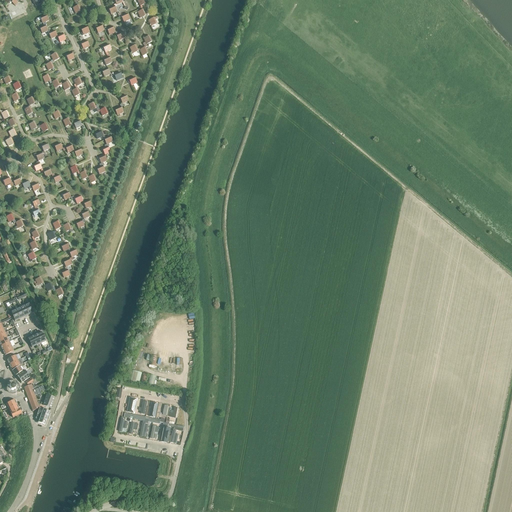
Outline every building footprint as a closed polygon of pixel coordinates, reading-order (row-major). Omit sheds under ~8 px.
[(77,6),(72,9),(75,14),(81,12),(78,6),(77,6)] [(117,12),(114,7),(108,9),(111,15),(117,12)] [(141,11),(137,13),(140,19),(146,16),(143,10),(141,11)] [(121,17),(124,23),(130,20),(127,14),(121,17)] [(46,16),(40,18),(43,24),(45,23),(48,21),(46,16)] [(149,25),(149,26),(150,25),(151,27),(157,24),(155,20),(157,19),(156,17),(148,21),(150,24),(149,25)] [(101,25),(95,28),(98,34),(104,31),(103,29),(101,25)] [(44,26),(39,28),(42,34),(48,31),(45,26),(44,26)] [(81,30),(82,33),(81,34),(82,36),(89,33),(86,27),(81,30)] [(112,27),(107,30),(109,35),(115,33),(112,27)] [(49,33),(51,39),(57,37),(54,31),(50,33),(49,33)] [(116,35),(119,41),(125,39),(122,33),(118,35),(117,35),(116,35)] [(57,37),(60,43),(65,40),(63,34),(57,37)] [(149,36),(143,39),(146,45),(152,42),(149,36)] [(82,47),(81,48),(82,50),(89,47),(86,41),(80,44),(82,47)] [(108,45),(103,47),(105,53),(107,53),(111,51),(108,45)] [(135,46),(129,48),(131,52),(130,52),(131,53),(132,55),(138,52),(138,51),(137,50),(135,46)] [(140,50),(139,51),(142,56),(148,54),(145,48),(140,50)] [(66,56),(68,61),(74,59),(72,55),(74,54),(73,52),(66,56)] [(56,53),(51,56),(53,60),(53,62),(59,59),(56,53)] [(107,58),(103,60),(106,66),(111,63),(109,57),(107,58)] [(51,63),(46,65),(48,71),(52,70),(54,69),(52,64),(51,63)] [(107,69),(101,72),(104,78),(110,75),(107,69)] [(120,73),(114,76),(116,81),(122,79),(120,73)] [(42,78),(45,84),(49,82),(51,81),(48,75),(42,78)] [(2,78),(6,85),(12,82),(9,77),(5,78),(4,77),(2,78)] [(127,80),(128,83),(130,82),(131,86),(137,83),(134,77),(127,80)] [(79,78),(74,81),(75,84),(76,86),(76,87),(82,84),(79,78)] [(62,85),(64,91),(70,88),(67,82),(62,85),(61,83),(59,84),(57,80),(52,83),(51,83),(54,89),(62,85)] [(13,85),(15,91),(21,88),(18,82),(13,85)] [(76,89),(72,91),(74,97),(80,94),(77,89),(76,89)] [(20,99),(15,91),(13,92),(15,95),(11,96),(14,102),(20,99)] [(126,96),(120,98),(122,104),(128,101),(126,96)] [(32,98),(27,101),(29,106),(35,103),(34,102),(32,98)] [(93,103),(88,106),(90,111),(96,109),(96,108),(93,103)] [(33,113),(29,106),(27,107),(28,108),(24,110),(27,116),(33,113)] [(120,107),(115,110),(117,116),(123,113),(121,108),(120,107)] [(100,110),(99,111),(102,116),(108,114),(105,108),(100,110)] [(1,114),(4,120),(9,117),(7,111),(3,113),(1,114)] [(53,114),(55,120),(59,118),(60,120),(62,119),(59,111),(53,114)] [(67,119),(63,121),(66,127),(71,124),(68,117),(66,118),(67,119)] [(8,122),(10,128),(16,125),(13,119),(8,122)] [(73,123),(76,129),(81,126),(79,121),(73,123)] [(35,122),(29,125),(31,131),(37,128),(37,127),(35,122)] [(46,124),(40,127),(41,128),(43,133),(48,130),(46,124)] [(8,133),(11,138),(17,135),(13,128),(11,129),(12,131),(8,133)] [(97,140),(103,137),(100,131),(94,134),(97,140)] [(104,136),(103,137),(107,145),(112,142),(109,137),(105,139),(104,136)] [(5,141),(8,147),(14,144),(11,139),(5,141)] [(71,145),(62,149),(59,143),(54,146),(57,152),(62,149),(63,151),(66,150),(68,154),(74,151),(71,145)] [(41,146),(44,152),(49,150),(47,144),(41,146)] [(105,148),(102,150),(105,156),(110,153),(107,147),(109,146),(108,144),(106,145),(104,146),(105,148)] [(76,157),(82,155),(79,149),(74,152),(76,157)] [(44,152),(37,155),(36,154),(33,155),(34,156),(36,156),(38,162),(44,159),(42,154),(44,153),(44,152)] [(99,165),(101,167),(96,169),(99,175),(105,172),(102,166),(104,165),(103,163),(107,161),(104,156),(98,158),(101,164),(99,165)] [(34,166),(36,172),(40,170),(42,169),(39,163),(36,165),(34,166)] [(85,172),(84,172),(79,174),(76,166),(70,169),(73,174),(77,172),(78,175),(79,174),(82,180),(88,177),(85,172)] [(46,178),(51,175),(49,170),(43,172),(46,178)] [(51,175),(55,184),(61,181),(58,175),(55,177),(54,174),(51,175)] [(88,178),(90,183),(96,181),(94,175),(88,178)] [(8,178),(3,181),(5,186),(9,184),(11,184),(10,182),(8,178)] [(13,181),(14,182),(16,187),(21,184),(18,178),(13,181)] [(22,184),(24,190),(28,188),(30,187),(31,189),(32,189),(34,192),(40,189),(37,184),(31,186),(30,187),(27,181),(22,184)] [(62,195),(65,200),(70,198),(71,200),(74,198),(77,204),(82,201),(80,196),(75,198),(74,196),(70,198),(67,192),(62,195)] [(36,200),(31,202),(34,208),(36,207),(40,205),(37,199),(36,197),(35,197),(36,200)] [(84,226),(83,223),(85,222),(84,220),(90,217),(86,209),(92,206),(89,201),(83,203),(86,209),(84,210),(85,212),(81,214),(84,219),(75,223),(78,229),(84,226)] [(35,210),(32,212),(34,218),(40,215),(38,209),(35,210)] [(6,217),(9,223),(12,221),(14,224),(16,223),(12,214),(6,217)] [(15,227),(16,230),(18,229),(24,226),(21,220),(16,223),(17,226),(15,227)] [(53,224),(55,230),(61,227),(58,222),(53,224)] [(70,230),(71,233),(73,232),(69,224),(63,226),(66,232),(70,230)] [(32,249),(32,250),(38,247),(34,239),(40,237),(37,231),(31,234),(33,237),(34,239),(33,240),(34,242),(30,244),(32,249)] [(56,238),(54,234),(56,232),(56,231),(48,235),(51,241),(56,238)] [(66,244),(61,246),(63,252),(68,250),(69,249),(66,244)] [(70,252),(69,252),(72,258),(77,255),(75,250),(70,252)] [(28,255),(31,261),(36,259),(33,251),(30,252),(32,254),(28,255)] [(71,258),(63,262),(66,268),(71,265),(69,262),(72,260),(71,258)] [(65,271),(61,273),(64,279),(70,276),(66,268),(64,268),(65,271)] [(35,280),(37,284),(35,285),(36,287),(44,283),(41,278),(35,280)] [(51,284),(45,286),(48,292),(53,289),(52,287),(51,284)] [(54,289),(53,289),(54,292),(55,291),(58,297),(64,294),(61,288),(55,291),(54,289)] [(33,313),(29,304),(24,306),(29,315),(33,313)] [(24,306),(20,308),(24,317),(29,315),(24,306)] [(20,308),(15,310),(19,319),(24,317),(20,308)] [(15,310),(10,312),(15,322),(19,319),(15,310)] [(42,332),(37,334),(41,343),(46,341),(42,332)] [(37,334),(32,337),(36,346),(41,343),(37,334)] [(7,338),(0,341),(0,345),(0,346),(9,342),(10,342),(8,337),(7,338)] [(32,337),(27,339),(32,348),(36,346),(32,337)] [(9,342),(0,346),(3,351),(11,347),(12,347),(10,342),(9,342)] [(11,347),(3,351),(5,356),(14,352),(14,351),(12,347),(11,347)] [(15,356),(7,360),(9,365),(18,360),(15,356)] [(18,360),(9,365),(11,369),(20,365),(18,360)] [(24,364),(19,366),(12,371),(15,376),(23,371),(21,367),(25,366),(24,364)] [(27,375),(30,373),(28,369),(25,371),(17,376),(21,383),(29,378),(27,375)] [(131,370),(128,381),(139,384),(142,373),(132,371),(131,370)] [(149,375),(147,384),(154,386),(156,376),(149,375)] [(33,411),(39,409),(40,405),(37,404),(34,397),(35,396),(36,397),(37,396),(41,394),(39,389),(32,391),(32,390),(33,390),(33,389),(35,389),(34,386),(32,386),(31,385),(24,388),(32,410),(33,411)] [(38,402),(37,404),(40,405),(44,406),(50,409),(52,404),(54,398),(46,395),(43,404),(41,403),(38,402)] [(135,415),(138,399),(129,397),(126,413),(135,415)] [(15,400),(6,404),(8,409),(17,405),(15,400)] [(17,405),(8,409),(10,413),(19,409),(17,405)] [(39,409),(37,413),(36,417),(35,418),(35,419),(37,423),(38,423),(44,425),(48,417),(49,412),(43,410),(44,406),(40,405),(39,409)] [(176,419),(178,408),(174,407),(174,409),(172,409),(170,418),(176,419)] [(19,410),(10,414),(13,418),(21,414),(19,410)] [(124,422),(125,420),(121,419),(119,432),(122,433),(123,429),(126,430),(128,423),(124,422)] [(138,425),(132,423),(129,435),(133,436),(134,430),(137,431),(138,425)] [(147,434),(149,425),(143,424),(140,437),(143,438),(144,434),(147,434)] [(159,425),(153,424),(150,440),(155,441),(157,433),(159,434),(160,429),(158,428),(159,425)] [(171,429),(163,427),(160,442),(168,444),(171,429)] [(175,430),(173,430),(170,443),(177,444),(179,435),(176,434),(177,431),(175,430)]
